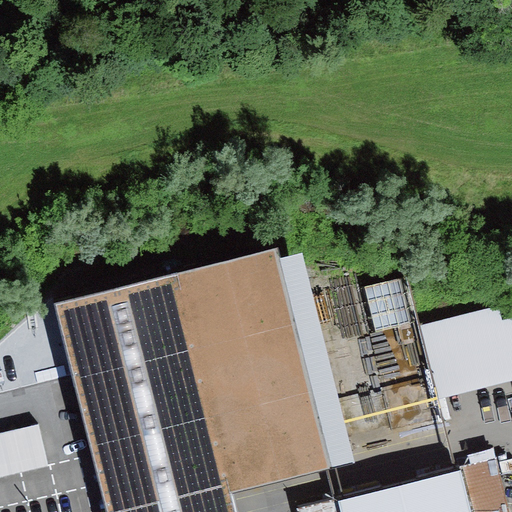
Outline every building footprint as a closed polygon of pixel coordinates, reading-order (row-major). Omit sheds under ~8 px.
[(177,273),(231,493),(330,467),(279,257),(276,246),(177,273)] [(303,251),(279,257),(330,467),(355,462),(303,251)] [(365,279),(376,324),(413,316),(403,271),(365,279)] [(177,273),(55,303),(107,511),(153,511),(231,493),(177,273)] [(497,311),(424,328),(441,400),(511,383),(511,322),(501,325),(497,311)] [(390,370),(397,417),(439,411),(431,364),(390,370)] [(39,427),(0,435),(0,479),(48,468),(39,427)] [(472,511),(511,511),(499,461),(462,470),(472,511)] [(472,511),(462,470),(296,511),(295,511),(237,511),(237,510),(231,493),(153,511),(472,511)]
